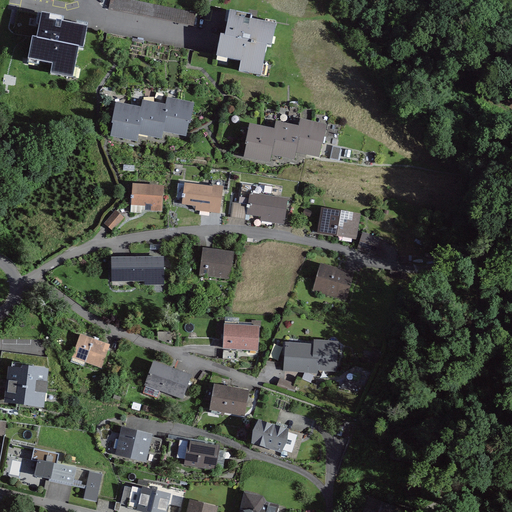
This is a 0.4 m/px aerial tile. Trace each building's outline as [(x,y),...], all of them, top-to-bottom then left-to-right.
[(196,13),(128,0),(110,0),(108,10),(194,26),(196,13)] [(251,9),(230,5),(225,28),(220,27),(216,52),(241,57),(239,67),(261,72),(267,39),(273,40),(277,18),(250,14),(251,9)] [(63,11),(42,7),(37,30),(32,29),(28,54),(53,59),(51,69),(74,74),(80,41),(85,42),(89,20),(62,16),(63,11)] [(173,132),(180,103),(167,100),(166,108),(162,130),(173,132)] [(149,135),(155,105),(143,103),(142,110),(137,133),(149,135)] [(191,105),(180,103),(173,132),(185,135),(191,105)] [(162,130),(166,108),(155,105),(149,135),(160,137),(162,130)] [(124,138),(131,108),(119,106),(112,135),(124,138)] [(137,133),(142,110),(131,108),(124,138),(136,140),(137,133)] [(306,153),(313,123),(300,121),(299,128),(295,151),(306,153)] [(324,126),(313,123),(306,153),(318,156),(324,126)] [(282,156),(288,126),(276,124),(275,131),(270,154),(282,156)] [(337,134),(339,124),(328,124),(327,132),(337,134)] [(257,159),(264,129),(252,126),(248,142),(246,155),(245,156),(257,159)] [(295,151),(299,128),(288,126),(282,156),(293,158),(295,151)] [(270,154),(275,131),(264,129),(257,159),(269,161),(270,154)] [(246,155),(248,142),(238,140),(237,148),(233,148),(233,152),(246,155)] [(341,147),(333,145),(330,158),(338,160),(341,147)] [(130,196),(131,196),(131,212),(141,212),(141,209),(162,210),(164,183),(132,181),(132,192),(130,192),(130,196)] [(182,195),(183,195),(182,203),(195,205),(195,209),(220,212),(223,184),(213,183),(213,184),(184,181),(183,191),(182,191),(182,195)] [(288,189),(290,190),(293,189),(294,186),(292,183),(290,182),(287,183),(286,186),(288,189)] [(261,184),(259,185),(242,183),(239,201),(232,200),(230,217),(245,219),(246,213),(260,215),(260,220),(285,223),(288,196),(271,194),(272,185),(261,184)] [(361,212),(321,205),(317,232),(357,239),(361,212)] [(310,217),(313,211),(305,207),(302,213),(310,217)] [(112,230),(124,217),(115,209),(104,222),(112,230)] [(376,255),(381,236),(362,231),(357,249),(376,255)] [(378,253),(390,256),(393,241),(381,239),(378,253)] [(234,249),(202,245),(199,275),(231,278),(234,249)] [(164,253),(111,255),(111,280),(144,280),(144,284),(164,284),(164,253)] [(354,270),(320,261),(312,291),(346,300),(354,270)] [(225,320),(225,321),(224,321),(222,347),(258,350),(260,324),(239,322),(239,321),(225,320)] [(158,339),(172,344),(172,331),(158,331),(158,339)] [(110,342),(80,332),(71,356),(101,367),(110,342)] [(318,372),(319,349),(329,350),(332,344),(335,344),(335,337),(315,335),(315,342),(285,340),(283,370),(318,372)] [(238,351),(223,350),(222,357),(237,358),(238,351)] [(144,384),(146,385),(143,392),(157,398),(160,390),(182,398),(185,391),(190,393),(195,379),(189,377),(191,372),(153,358),(144,384)] [(22,365),(8,363),(3,401),(44,406),(49,365),(22,361),(22,365)] [(298,384),(280,377),(276,387),(294,394),(298,384)] [(209,409),(211,409),(211,412),(224,414),(224,411),(244,415),(246,407),(251,408),(253,394),(248,393),(249,388),(214,382),(209,409)] [(297,434),(288,431),(289,426),(259,416),(252,427),(251,441),(281,450),(282,448),(292,451),(297,434)] [(348,438),(351,424),(340,422),(337,436),(348,438)] [(152,431),(121,424),(118,438),(115,437),(113,447),(116,447),(115,454),(146,460),(152,431)] [(187,438),(187,440),(179,439),(177,457),(184,458),(183,464),(215,469),(215,465),(223,466),(226,447),(218,446),(219,443),(187,438)] [(60,451),(34,446),(31,459),(37,460),(34,474),(49,477),(48,480),(46,480),(44,489),(48,490),(50,480),(85,487),(86,484),(79,483),(80,480),(74,479),(77,465),(58,461),(60,451)] [(102,473),(89,471),(86,484),(85,487),(83,498),(97,500),(102,473)] [(132,486),(124,484),(120,503),(127,504),(127,507),(150,511),(165,511),(171,490),(142,484),(142,486),(132,484),(132,486)] [(238,511),(276,511),(278,503),(261,499),(262,494),(243,490),(238,511)] [(397,511),(399,505),(368,495),(361,511),(397,511)] [(215,511),(218,504),(189,497),(185,511),(215,511)]
